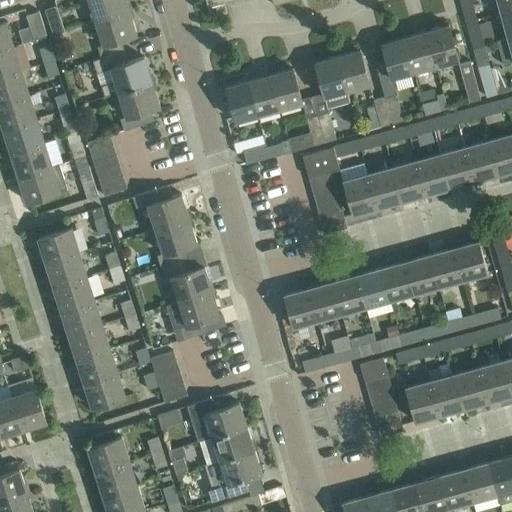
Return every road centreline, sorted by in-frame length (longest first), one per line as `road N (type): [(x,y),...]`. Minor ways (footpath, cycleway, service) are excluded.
road 1 (residential): [(314,511),(187,43)]
road 2 (residential): [(187,43),(358,8)]
